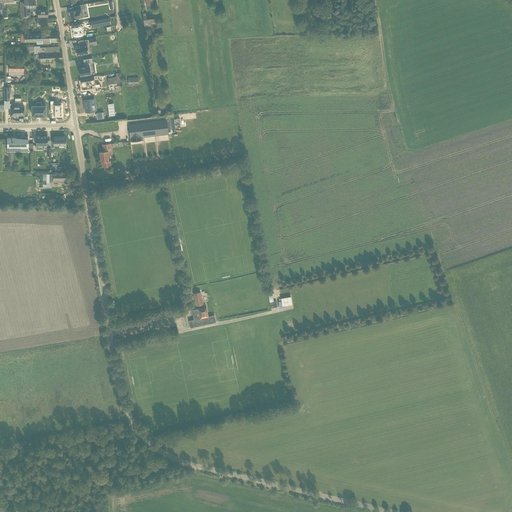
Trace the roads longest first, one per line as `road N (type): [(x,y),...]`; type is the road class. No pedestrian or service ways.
road 1 (unclassified): [(393,511),(195,464),(146,441),(120,396),(97,264)]
road 2 (residential): [(97,264),(74,124)]
road 3 (residential): [(74,124),(54,0)]
